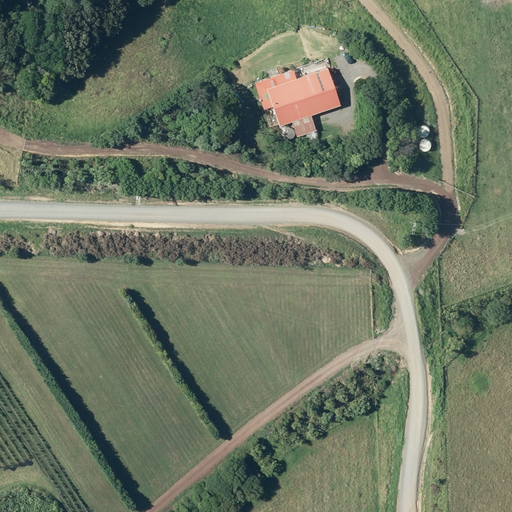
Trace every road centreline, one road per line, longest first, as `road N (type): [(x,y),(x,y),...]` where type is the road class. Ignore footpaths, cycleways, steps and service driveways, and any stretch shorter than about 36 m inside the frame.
road 1 (unclassified): [(0,208),(316,215),(350,222),(376,241),(400,274),(419,389),(408,511)]
road 2 (track): [(178,150),(33,148),(0,133)]
